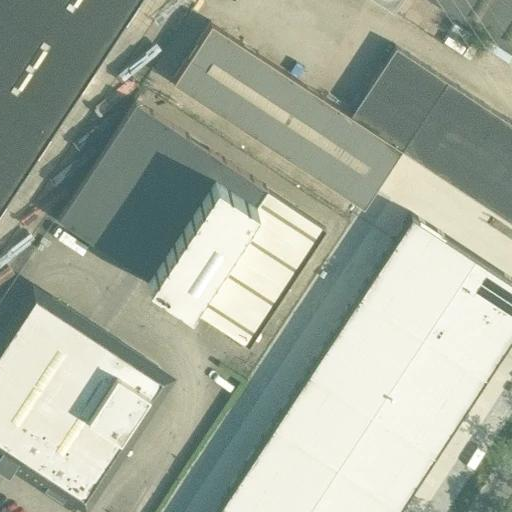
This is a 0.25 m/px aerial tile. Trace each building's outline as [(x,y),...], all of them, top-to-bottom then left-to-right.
[(0,0),(0,207),(137,0),(0,0)] [(376,0),(393,10),(399,0),(376,0)] [(511,0),(430,0),(476,30),(511,53),(511,0)] [(210,19),(172,77),(361,203),(400,146),(511,219),(511,121),(479,100),(395,44),(350,112),(210,19)] [(146,276),(213,174),(255,201),(265,186),(134,99),(57,217),(146,276)] [(187,304),(188,303),(255,201),(213,174),(146,276),(146,277),(187,304)] [(265,186),(255,201),(188,303),(248,343),(325,225),(265,186)] [(393,236),(391,239),(392,240),(454,281),(473,252),(410,210),(402,222),(403,223),(394,237),(393,236)] [(376,261),(373,265),(375,266),(437,307),(454,281),(392,240),(383,254),(382,253),(380,256),(378,258),(378,259),(376,261)] [(511,277),(473,252),(454,281),(455,281),(511,319),(511,277)] [(359,287),(356,291),(358,292),(420,333),(437,307),(375,266),(366,280),(365,279),(363,282),(361,284),(361,285),(359,287)] [(454,281),(437,307),(499,348),(501,349),(504,345),(503,345),(505,343),(506,342),(505,342),(507,339),(507,340),(509,336),(508,335),(511,328),(511,319),(455,281),(454,281)] [(342,314),(339,317),(341,319),(403,359),(420,333),(358,292),(349,306),(347,305),(345,308),(346,308),(344,311),(344,310),(343,311),(344,311),(342,314)] [(10,468),(54,497),(67,505),(78,489),(81,491),(154,380),(34,300),(10,337),(0,330),(0,468),(7,473),(10,468)] [(437,307),(420,333),(482,374),(484,375),(486,371),(488,368),(490,365),(490,366),(492,363),(491,362),(499,348),(437,307)] [(325,340),(322,344),(323,345),(386,386),(403,359),(341,319),(332,332),(330,331),(328,334),(329,334),(327,337),(326,337),(325,340)] [(420,333),(403,359),(403,360),(465,400),(467,401),(469,398),(469,397),(471,395),(471,394),(473,392),(475,389),(473,388),(482,374),(420,333)] [(307,366),(305,370),(306,371),(368,412),(386,386),(323,345),(315,358),(313,357),(311,360),(310,363),(309,363),(308,366),(307,366)] [(403,359),(386,386),(448,426),(449,428),(452,424),(452,423),(453,421),(454,421),(454,420),(456,418),(458,415),(456,414),(465,400),(403,360),(403,359)] [(290,392),(287,396),(289,397),(351,438),(368,412),(306,371),(297,384),(296,383),(294,386),(292,389),(290,392)] [(386,386),(368,412),(431,453),(432,454),(435,450),(436,447),(437,447),(437,446),(438,444),(439,444),(441,441),(439,440),(448,426),(386,386)] [(273,418),(270,422),(272,423),(334,464),(351,438),(289,397),(280,410),(279,409),(277,412),(275,415),(275,416),(273,418)] [(368,412),(351,438),(413,479),(415,480),(418,476),(417,476),(419,473),(420,473),(419,472),(421,470),(423,467),(422,466),(431,453),(368,412)] [(256,444),(253,448),(255,449),(317,490),(334,464),(272,423),(263,436),(262,435),(259,438),(260,439),(258,441),(257,441),(258,442),(256,444)] [(351,438),(334,464),(396,505),(398,506),(400,502),(402,499),(404,496),(406,493),(405,492),(413,479),(351,438)] [(239,470),(236,474),(238,475),(293,511),(302,511),(317,490),(255,449),(246,462),(244,461),(242,464),(243,465),(241,467),(240,467),(241,468),(239,470)] [(334,464),(317,490),(350,511),(391,511),(396,505),(334,464)] [(221,496),(219,500),(220,501),(236,511),(293,511),(238,475),(229,488),(227,487),(225,491),(224,493),(223,494),(222,496),(221,496)] [(350,511),(317,490),(302,511),(350,511)] [(236,511),(220,501),(213,511),(236,511)]
